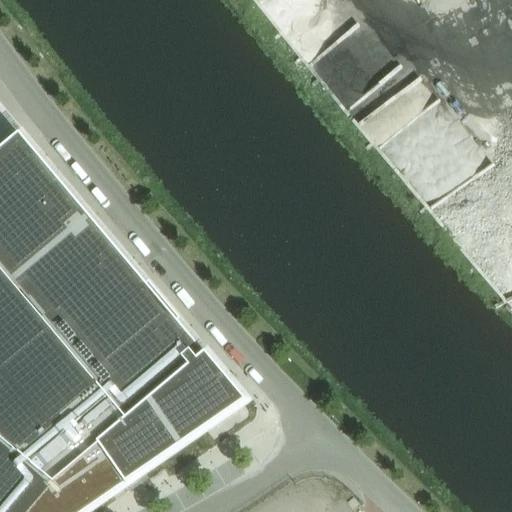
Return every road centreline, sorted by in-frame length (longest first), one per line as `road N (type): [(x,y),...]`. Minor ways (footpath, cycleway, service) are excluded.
road 1 (unclassified): [(324,439),(0,56)]
road 2 (unclassified): [(324,439),(211,511)]
